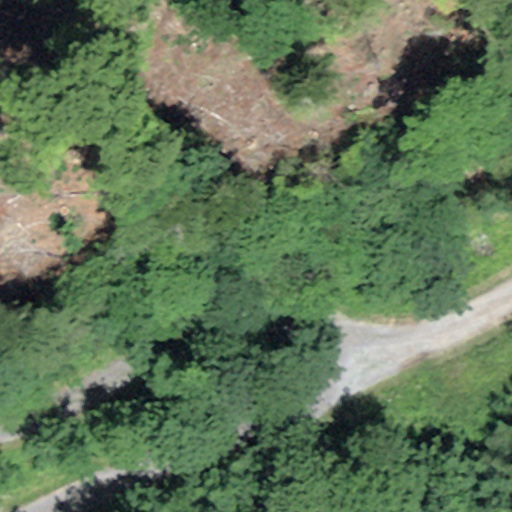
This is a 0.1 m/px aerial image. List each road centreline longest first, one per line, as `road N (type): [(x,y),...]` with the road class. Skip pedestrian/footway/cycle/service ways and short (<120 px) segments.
road 1 (unclassified): [(64,511),(311,394),(327,376),(320,327),(297,310),(244,311),(0,441)]
road 2 (track): [(328,349),(419,335),(511,283)]
